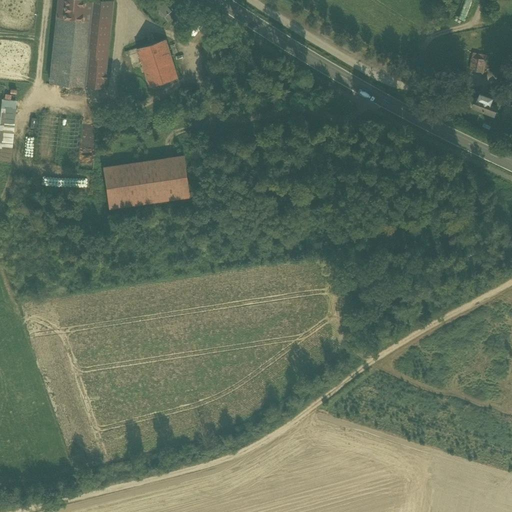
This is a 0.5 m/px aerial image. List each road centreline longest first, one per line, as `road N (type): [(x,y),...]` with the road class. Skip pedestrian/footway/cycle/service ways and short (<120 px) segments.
road 1 (track): [(511,281),(366,362),(242,447),(2,511)]
road 2 (tertiary): [(511,164),(370,93),(220,0)]
road 3 (track): [(370,93),(354,115),(224,120),(202,80),(132,105),(112,84)]
road 4 (track): [(401,85),(438,30),(511,16)]
